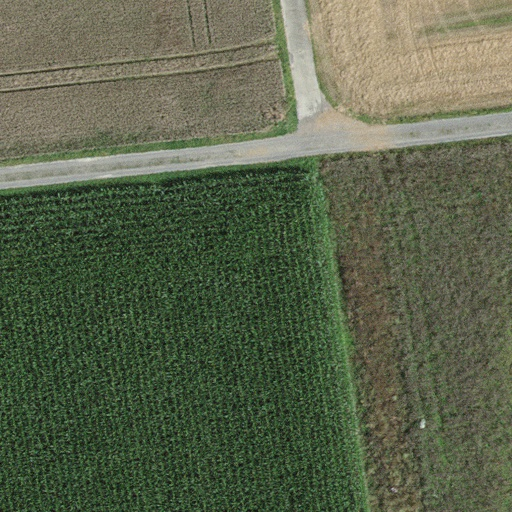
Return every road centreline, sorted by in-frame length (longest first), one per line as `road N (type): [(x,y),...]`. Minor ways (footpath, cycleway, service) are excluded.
road 1 (track): [(511,121),(0,179)]
road 2 (track): [(293,0),(315,143)]
